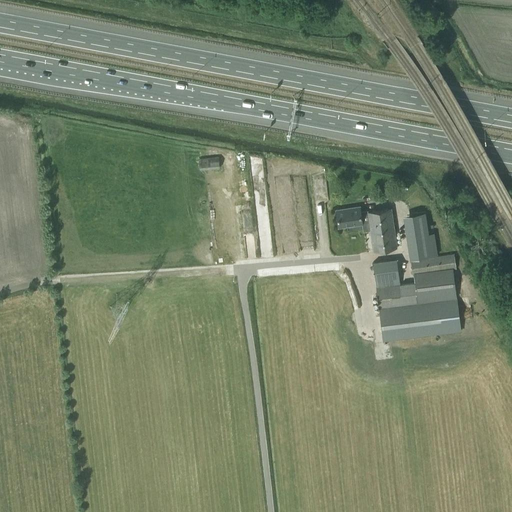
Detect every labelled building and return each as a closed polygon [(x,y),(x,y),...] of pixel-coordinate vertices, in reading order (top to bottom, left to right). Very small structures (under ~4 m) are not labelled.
[(199,169),(220,168),(219,157),(198,159),(199,169)] [(358,206),(335,210),(338,227),(361,223),(361,222),(368,221),(372,251),(397,248),(390,208),(366,211),(366,213),(360,214),(358,206)] [(425,216),(404,219),(410,259),(437,255),(434,234),(428,235),(425,216)] [(413,276),(456,269),(454,254),(410,261),(413,276)] [(399,284),(398,277),(396,259),(373,262),(383,341),(460,331),(453,277),(399,284)]
